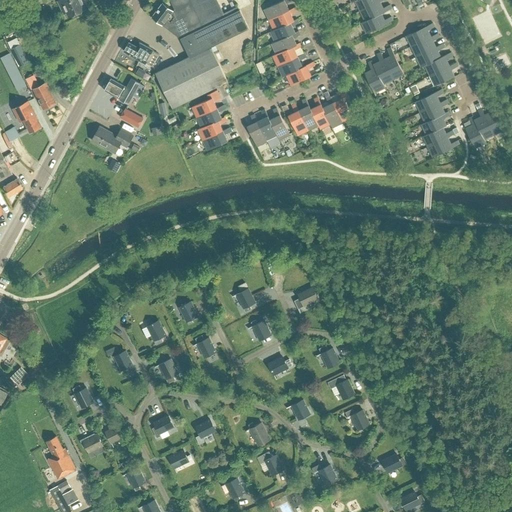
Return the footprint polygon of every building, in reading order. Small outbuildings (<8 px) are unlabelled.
[(58,0),(64,13),(67,12),(70,16),(86,9),(82,0),(58,0)] [(163,3),(152,17),(162,25),(163,24),(181,39),(181,38),(203,27),(190,0),(170,0),(175,10),(173,11),(163,3)] [(190,0),(203,27),(181,38),(181,39),(189,56),(210,46),(249,28),(240,9),(225,17),(223,13),(217,0),(190,0)] [(292,0),(282,0),(264,9),(269,19),(289,10),(286,3),(293,0),(292,0)] [(356,0),(355,1),(360,11),(380,1),(382,0),(356,0)] [(380,1),(360,11),(365,21),(385,11),(392,8),(390,4),(383,7),(380,1)] [(296,6),(289,10),(269,19),(274,30),(294,20),(291,14),(298,10),(296,6)] [(385,11),(365,21),(361,22),(366,33),(393,20),(391,16),(388,18),(385,11)] [(297,18),(294,20),(274,30),(270,31),(275,42),(295,32),(292,26),(299,22),(297,18)] [(267,19),(262,21),(265,31),(270,29),(267,19)] [(433,23),(406,35),(411,46),(431,36),(435,34),(432,28),(435,27),(433,23)] [(298,30),(295,32),(275,42),(271,43),(276,54),(296,44),(293,38),(300,34),(298,30)] [(435,34),(431,36),(411,46),(416,56),(436,46),(433,40),(440,37),(438,33),(435,34)] [(10,49),(19,66),(29,61),(20,43),(20,44),(17,38),(7,43),(10,49)] [(129,42),(124,51),(145,63),(146,62),(152,66),(159,54),(152,50),(153,50),(140,42),(137,47),(129,42)] [(300,42),(296,44),(276,54),(273,55),(278,66),(298,56),(295,50),(301,46),(300,42)] [(443,43),(436,46),(416,56),(421,66),(441,57),(438,50),(445,47),(443,43)] [(189,56),(156,72),(173,108),(228,81),(210,46),(189,56)] [(388,51),(382,55),(394,79),(404,74),(391,47),(387,49),(388,51)] [(380,61),(374,64),(383,84),(394,79),(382,55),(381,52),(377,54),(380,61)] [(441,57),(421,66),(421,67),(425,65),(429,75),(449,65),(446,59),(453,56),(451,52),(441,57)] [(304,53),(298,56),(278,66),(283,76),(286,75),(303,66),(300,60),(306,57),(304,53)] [(303,66),(286,75),(291,85),(311,75),(308,68),(315,65),(313,61),(303,66)] [(371,69),(365,72),(374,93),(385,87),(383,84),(374,64),(372,61),(368,62),(371,69)] [(449,65),(429,75),(435,86),(455,76),(451,69),(458,66),(456,62),(449,65)] [(26,78),(31,89),(40,85),(34,74),(26,78)] [(129,103),(140,83),(132,79),(125,91),(123,90),(125,86),(111,78),(110,79),(108,80),(106,83),(106,86),(104,90),(118,98),(119,96),(121,97),(120,99),(129,103)] [(44,109),(56,103),(45,82),(34,88),(44,109)] [(339,99),(333,102),(342,122),(353,117),(345,101),(350,99),(345,88),(336,92),(339,99)] [(420,112),(440,102),(437,96),(444,93),(442,89),(415,101),(420,112)] [(207,95),(209,99),(192,106),(197,117),(217,108),(214,101),(221,98),(217,90),(207,95)] [(327,100),(321,103),(323,107),(322,107),(330,124),(332,127),(342,122),(333,102),(330,95),(326,97),(327,100)] [(17,107),(20,113),(27,127),(30,132),(42,126),(39,121),(39,120),(32,107),(29,108),(26,102),(24,103),(20,96),(11,100),(15,108),(17,107)] [(317,105),(311,108),(310,108),(318,125),(320,129),(330,124),(322,107),(323,107),(321,103),(318,97),(314,98),(317,105)] [(303,102),(297,105),(299,110),(298,110),(308,130),(318,125),(310,108),(311,108),(306,98),(302,100),(303,102)] [(447,99),(440,102),(420,112),(425,122),(445,112),(442,106),(449,103),(447,99)] [(160,116),(167,114),(165,102),(158,104),(160,116)] [(299,110),(297,105),(296,103),(292,105),(295,111),(288,115),(298,135),(308,130),(298,110),(299,110)] [(485,114),(494,134),(505,129),(492,103),(488,104),(491,111),(485,114)] [(217,108),(197,117),(201,127),(222,118),(219,112),(226,108),(224,104),(217,108)] [(276,116),(270,119),(269,119),(277,136),(279,139),(290,134),(277,107),(273,109),(276,116)] [(494,134),(485,114),(482,107),(478,109),(481,116),(475,119),(484,139),(494,134)] [(123,113),(120,118),(138,128),(143,118),(126,108),(123,113)] [(264,117),(258,121),(257,121),(267,141),(277,136),(269,119),(270,119),(265,109),(261,111),(264,117)] [(111,115),(117,118),(120,113),(114,110),(111,115)] [(445,112),(425,122),(421,124),(426,134),(443,127),(446,125),(443,118),(450,115),(448,111),(445,112)] [(257,121),(258,121),(255,114),(251,116),(254,122),(247,126),(257,146),(267,141),(257,121)] [(225,116),(222,118),(201,127),(198,129),(203,139),(223,130),(220,124),(227,121),(225,116)] [(469,118),(470,120),(463,123),(466,128),(465,128),(475,148),(486,143),(484,139),(475,119),(473,116),(469,118)] [(117,135),(100,126),(92,140),(113,151),(118,142),(127,146),(133,135),(121,128),(117,135)] [(153,128),(155,135),(164,133),(162,126),(153,128)] [(223,130),(203,139),(207,150),(228,141),(225,134),(232,131),(230,127),(223,130)] [(443,127),(426,134),(423,136),(428,146),(448,137),(455,134),(453,130),(446,133),(443,127)] [(451,143),(448,137),(428,146),(433,157),(460,144),(458,140),(451,143)] [(143,138),(140,144),(145,147),(148,141),(143,138)] [(14,179),(0,152),(0,187),(2,186),(7,195),(22,187),(16,177),(14,179)] [(112,160),(108,167),(118,173),(122,165),(112,160)] [(238,285),(241,291),(237,293),(245,311),(251,308),(250,305),(255,302),(249,288),(248,288),(246,282),(238,285)] [(298,293),(300,297),(294,300),(298,308),(305,305),(318,298),(313,287),(298,293)] [(193,322),(191,318),(198,315),(191,301),(179,306),(186,321),(187,320),(189,324),(193,322)] [(163,341),(161,337),(166,334),(159,320),(147,326),(157,344),(163,341)] [(264,320),(257,323),(256,320),(251,322),(253,325),(253,326),(259,339),(271,334),(264,320)] [(0,334),(0,355),(1,356),(9,340),(4,337),(0,334)] [(202,335),(195,338),(198,343),(204,357),(216,351),(209,337),(205,339),(202,335)] [(326,345),(319,348),(321,353),(328,367),(340,361),(333,348),(328,350),(326,345)] [(114,355),(121,369),(133,364),(126,350),(114,355)] [(282,356),(269,363),(274,374),(288,367),(282,356)] [(171,358),(160,364),(166,378),(178,372),(171,358)] [(20,366),(14,372),(13,374),(11,376),(18,383),(21,380),(27,374),(20,366)] [(344,374),(328,382),(331,388),(331,387),(337,385),(340,393),(343,399),(355,393),(348,379),(346,380),(344,374)] [(80,385),(72,388),(75,393),(82,407),(94,401),(87,387),(82,390),(80,385)] [(303,399),(292,405),(299,419),(310,413),(303,399)] [(363,409),(351,415),(358,429),(370,424),(363,409)] [(154,422),(156,426),(153,428),(155,433),(159,432),(160,433),(174,427),(168,415),(154,422)] [(196,425),(201,435),(196,437),(199,444),(204,442),(202,437),(216,430),(210,418),(196,425)] [(249,428),(258,446),(271,439),(262,422),(255,425),(253,422),(248,424),(250,428),(249,428)] [(106,430),(112,442),(126,435),(120,423),(106,430)] [(98,434),(88,438),(87,436),(80,440),(83,445),(84,445),(88,453),(103,446),(98,434)] [(48,458),(58,478),(76,469),(65,447),(63,448),(57,436),(47,441),(54,455),(48,458)] [(190,454),(187,456),(184,449),(169,456),(175,468),(192,459),(190,454)] [(276,454),(272,456),(269,451),(258,457),(261,463),(265,460),(272,474),(284,468),(276,454)] [(397,453),(382,460),(388,472),(402,465),(397,453)] [(156,461),(165,478),(174,473),(165,456),(156,461)] [(331,464),(322,469),(319,464),(312,468),(315,473),(319,470),(326,484),(338,479),(331,464)] [(140,488),(139,484),(146,481),(139,467),(127,473),(134,487),(134,486),(136,490),(140,488)] [(240,498),(238,495),(245,491),(238,478),(226,483),(233,497),(235,500),(240,498)] [(49,489),(61,511),(68,511),(72,510),(68,504),(79,498),(73,488),(72,489),(67,480),(49,489)] [(415,491),(401,498),(406,509),(420,503),(415,491)] [(161,511),(155,499),(143,505),(146,511),(161,511)]
